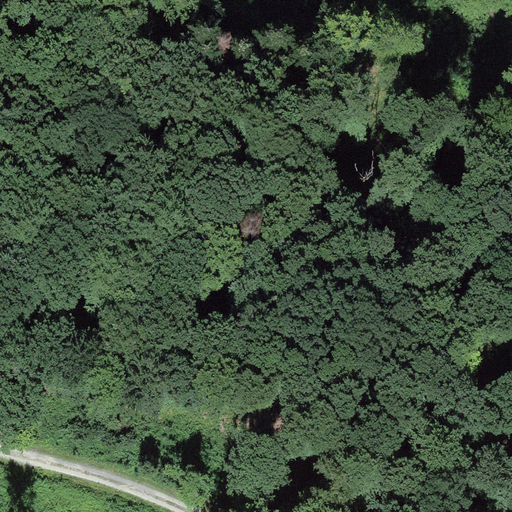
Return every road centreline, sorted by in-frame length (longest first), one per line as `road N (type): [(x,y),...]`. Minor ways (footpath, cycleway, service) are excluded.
road 1 (track): [(240,511),(271,312),(357,0)]
road 2 (track): [(0,454),(187,511)]
